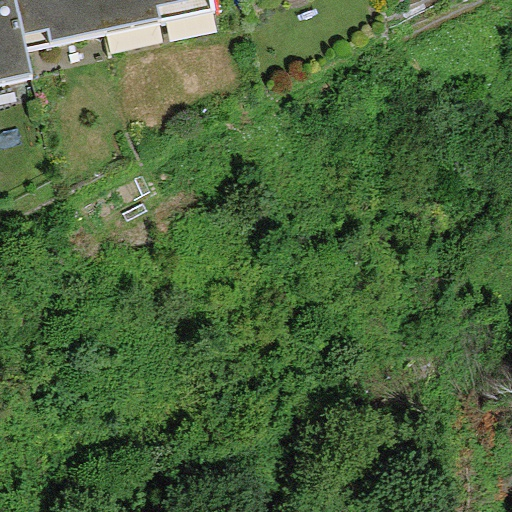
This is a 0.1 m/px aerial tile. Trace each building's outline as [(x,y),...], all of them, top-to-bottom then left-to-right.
[(0,0),(0,87),(37,81),(29,40),(21,0),(0,0)] [(21,0),(29,40),(121,22),(116,0),(21,0)] [(116,0),(121,22),(206,6),(204,0),(116,0)] [(391,402),(360,342),(271,387),(302,448),(391,402)] [(0,441),(0,481),(13,476),(0,441)]
